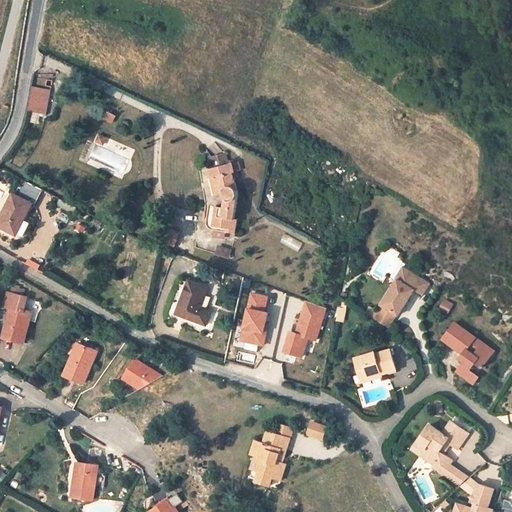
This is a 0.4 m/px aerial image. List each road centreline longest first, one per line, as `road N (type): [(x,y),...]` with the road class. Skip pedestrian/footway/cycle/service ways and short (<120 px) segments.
road 1 (unclassified): [(367,441),(338,408),(151,342),(0,256)]
road 2 (residential): [(509,447),(492,423),(440,387),(423,390),(367,441)]
road 3 (residential): [(142,461),(0,376)]
road 4 (unclassified): [(0,150),(16,120),(40,0)]
